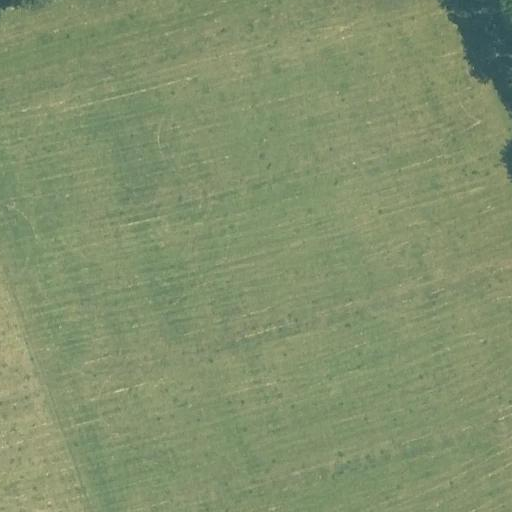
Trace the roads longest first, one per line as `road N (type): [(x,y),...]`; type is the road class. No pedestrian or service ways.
road 1 (unknown): [(406,511),(368,398),(306,322),(262,247),(228,75),(167,0)]
road 2 (unknown): [(217,500),(185,360),(143,249),(4,0)]
road 3 (unknown): [(471,243),(435,226),(422,200),(383,83),(371,0)]
road 4 (unknown): [(511,365),(455,178),(407,144)]
road 5 (unknown): [(194,511),(248,488),(341,502),(403,486)]
road 6 (unknown): [(493,318),(338,361)]
road 7 (unknown): [(392,107),(239,130)]
road 8 (unknown): [(106,179),(239,130)]
